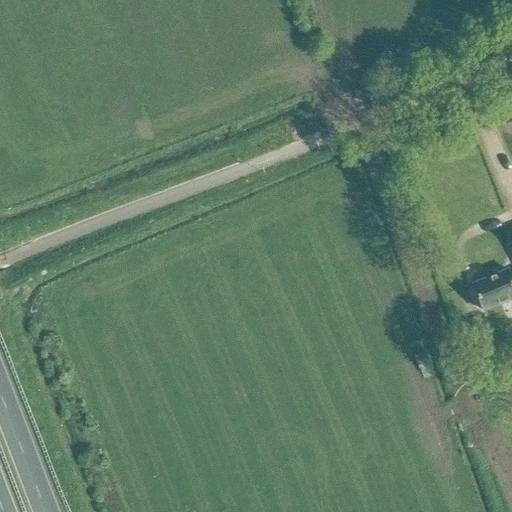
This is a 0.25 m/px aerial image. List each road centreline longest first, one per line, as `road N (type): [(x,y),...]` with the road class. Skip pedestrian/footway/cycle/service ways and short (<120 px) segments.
road 1 (unclassified): [(317,140),(511,59)]
road 2 (trunk): [(44,511),(0,396)]
